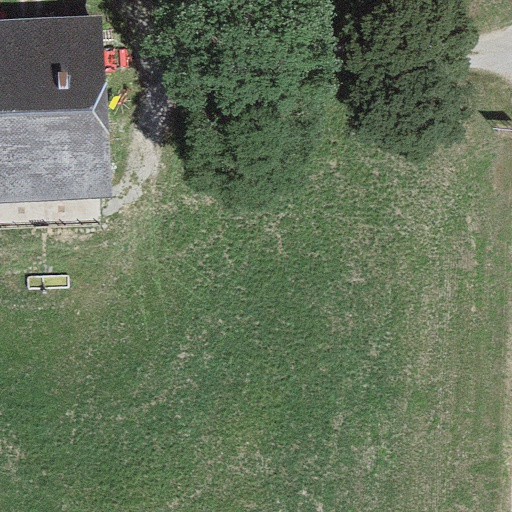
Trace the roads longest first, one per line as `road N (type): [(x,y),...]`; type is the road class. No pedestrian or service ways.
road 1 (track): [(160,62),(511,43)]
road 2 (track): [(125,0),(141,16),(160,62),(134,183)]
